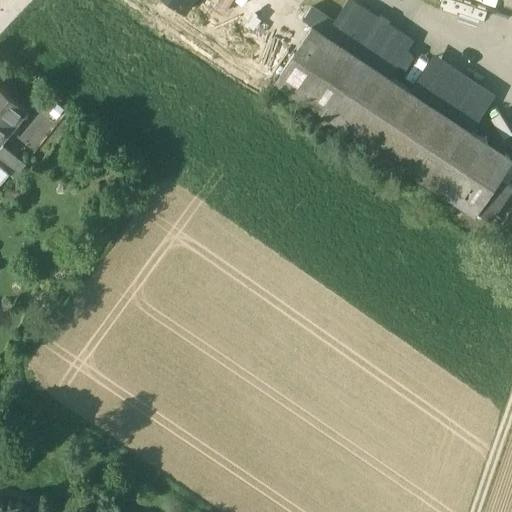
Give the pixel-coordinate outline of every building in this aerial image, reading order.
[(231,22),(240,0),(225,0),(218,17),(231,22)] [(435,0),(481,15),(485,0),(435,0)] [(406,51),(352,15),(338,36),(392,72),(406,51)] [(511,158),(511,157),(313,24),(277,77),(452,194),(477,211),(478,210),(501,175),(511,158)] [(484,103),(430,67),(416,88),(470,124),(484,103)] [(277,77),(276,76),(269,86),(445,204),(452,194),(277,77)] [(0,141),(27,108),(0,86),(0,141)] [(25,164),(3,145),(0,148),(0,164),(15,177),(25,164)] [(511,187),(511,182),(501,175),(478,210),(491,219),(511,187)] [(0,511),(30,511),(30,510),(33,508),(31,506),(28,508),(21,504),(21,500),(18,500),(18,504),(12,505),(11,501),(8,501),(9,506),(4,507),(3,503),(0,503),(1,508),(0,507),(0,511)]
